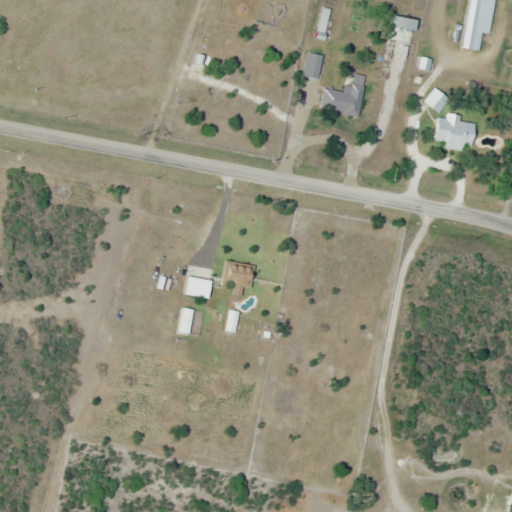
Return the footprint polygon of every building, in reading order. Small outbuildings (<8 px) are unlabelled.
[(470,0),(463,49),(475,50),(481,0),(470,0)] [(333,10),(324,7),(317,39),(326,41),(333,10)] [(387,61),(411,66),(420,19),(396,15),(387,61)] [(306,78),(320,80),(323,55),(310,53),(306,78)] [(321,109),(359,116),(366,75),(355,73),(353,87),(345,85),(344,93),(325,90),(321,109)] [(441,112),(451,96),(436,86),(425,103),(441,112)] [(179,104),(186,105),(188,94),(181,92),(179,104)] [(439,119),(436,146),(475,150),(478,123),(461,122),(462,115),(448,114),(448,120),(439,119)] [(256,266),(227,261),(222,284),(251,290),(256,266)]
